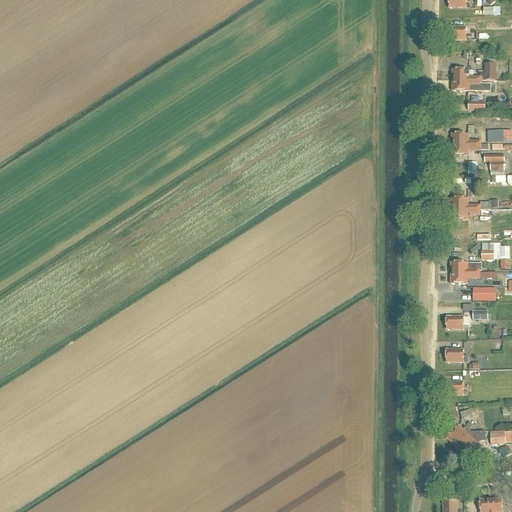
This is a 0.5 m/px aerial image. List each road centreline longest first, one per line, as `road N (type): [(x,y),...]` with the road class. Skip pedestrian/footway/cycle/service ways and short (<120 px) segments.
road 1 (track): [(378,0),(377,511)]
road 2 (residential): [(429,470),(431,0)]
